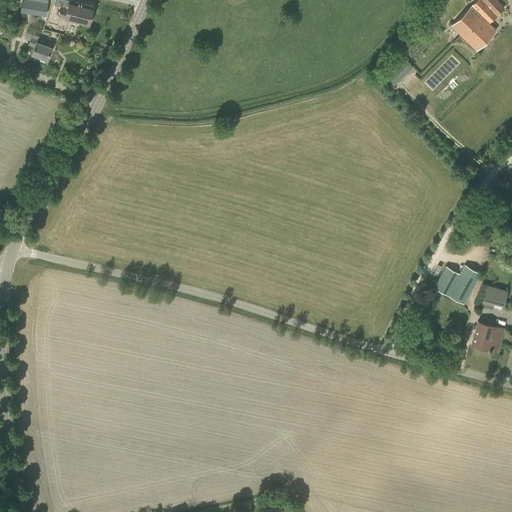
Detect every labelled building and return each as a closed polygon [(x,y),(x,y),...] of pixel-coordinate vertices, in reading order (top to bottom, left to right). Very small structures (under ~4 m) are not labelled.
[(46,16),(48,0),(22,0),(21,12),(46,16)] [(89,23),(93,5),(69,0),(61,0),(58,16),(89,23)] [(489,22),(504,7),(497,0),(475,0),(451,24),(476,50),(496,30),(489,22)] [(24,38),(30,40),(36,41),(36,40),(37,41),(40,31),(27,26),(24,38)] [(38,39),(37,41),(36,40),(36,41),(30,40),(29,43),(34,45),(32,53),(40,56),(40,59),(46,61),(47,58),(51,46),(44,43),(45,41),(38,39)] [(412,66),(406,59),(383,81),(389,88),(412,66)] [(451,249),(460,254),(468,240),(460,235),(451,249)] [(464,304),(481,273),(464,264),(460,272),(446,265),(437,281),(433,279),(430,285),(434,287),(464,304)] [(495,305),(502,307),(507,291),(488,286),(482,307),(493,309),(495,305)] [(497,352),(504,328),(478,320),(471,345),(497,352)]
